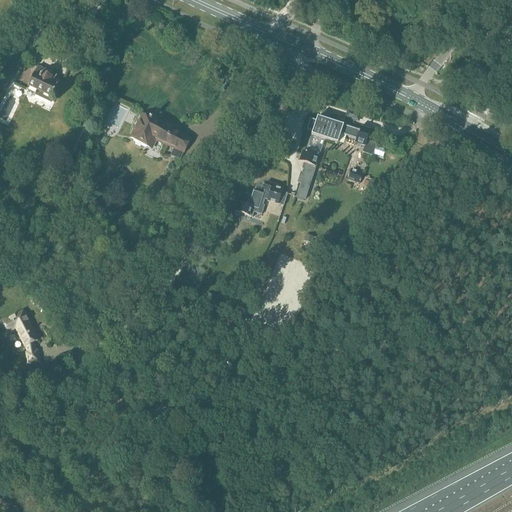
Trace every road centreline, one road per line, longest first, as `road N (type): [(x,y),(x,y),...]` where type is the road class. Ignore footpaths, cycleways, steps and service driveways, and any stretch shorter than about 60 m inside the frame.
road 1 (unclassified): [(0,442),(155,293),(307,49)]
road 2 (primary): [(511,154),(307,49)]
road 3 (primary): [(307,49),(191,0)]
